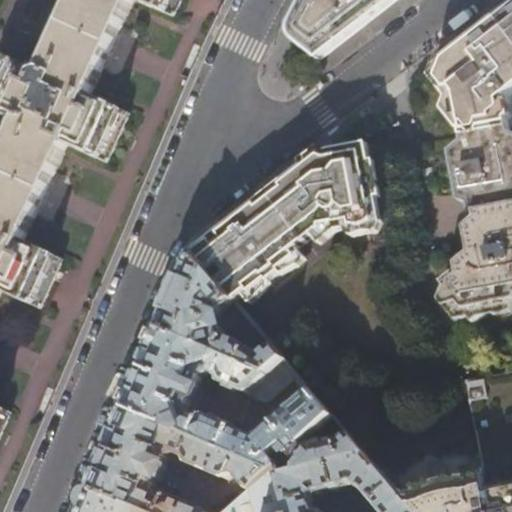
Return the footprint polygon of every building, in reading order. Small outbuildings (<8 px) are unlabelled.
[(73,0),(41,70),(37,73),(0,57),(0,116),(17,124),(0,161),(0,435),(10,412),(0,407),(0,292),(40,309),(63,259),(23,242),(66,146),(106,164),(128,114),(89,97),(133,0),(172,18),(180,0),(73,0)] [(307,0),(292,28),(292,31),(291,32),(292,35),(293,37),(295,40),(296,41),(298,43),(319,61),(397,0),(307,0)] [(511,5),(436,65),(445,77),(437,84),(457,110),(463,109),(465,124),(463,124),(465,139),(511,131),(511,130),(509,124),(506,124),(502,105),(511,97),(511,5)] [(511,136),(511,131),(465,139),(466,144),(456,154),(464,196),(476,194),(486,195),(494,236),(485,240),(473,242),(477,267),(448,290),(451,294),(449,299),(470,326),(474,325),(479,329),(499,308),(511,305),(511,136)] [(337,234),(387,224),(375,164),(363,166),(360,147),(320,155),(194,253),(237,303),(260,285),(263,289),(286,272),(285,270),(297,260),(293,255),(324,231),(336,229),(337,234)] [(226,314),(238,304),(237,303),(194,253),(191,255),(160,328),(271,374),(287,361),(275,347),(265,356),(244,343),(242,342),(237,340),(236,340),(233,340),(232,337),(230,338),(228,330),(227,330),(224,320),(226,314)] [(256,339),(263,333),(248,316),(241,322),(256,339)] [(305,444),(335,417),(287,361),(271,374),(160,328),(125,409),(273,472),(280,466),(305,444)] [(511,511),(511,374),(468,383),(481,447),(493,511),(511,511)] [(254,489),(273,472),(125,409),(91,490),(142,511),(216,511),(213,509),(209,511),(177,498),(171,499),(162,496),(158,486),(170,457),(179,454),(189,458),(191,464),(229,480),(236,477),(243,480),(252,491),(254,489)] [(319,452),(317,453),(316,455),(315,456),(305,444),(280,466),(292,511),(415,511),(380,471),(342,426),(340,428),(344,439),(327,443),(327,450),(326,450),(324,450),(322,450),(320,451),(319,452)] [(493,511),(481,447),(477,448),(471,447),(466,446),(458,446),(451,447),(445,447),(438,448),(431,450),(423,453),(418,455),(412,457),(408,460),(403,463),(399,466),(380,471),(415,511),(493,511)] [(292,511),(280,466),(273,472),(254,489),(260,511),(292,511)] [(260,511),(254,489),(252,491),(228,511),(260,511)] [(142,511),(91,490),(81,511),(142,511)]
